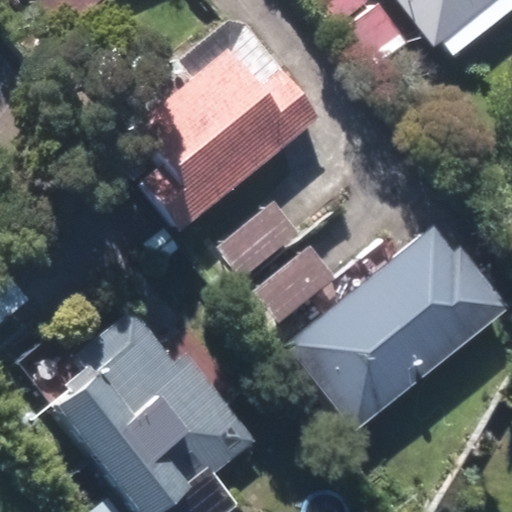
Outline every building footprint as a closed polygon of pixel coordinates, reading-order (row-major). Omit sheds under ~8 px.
[(94,0),(28,0),(24,3),(48,35),(94,0)] [(292,0),(317,32),(356,0),(292,0)] [(428,39),(442,56),(483,23),(469,6),(476,0),(381,0),(419,47),(428,39)] [(336,26),(367,66),(396,43),(364,4),(336,26)] [(159,63),(99,112),(142,165),(122,181),(164,232),(302,119),(263,72),(239,92),(208,53),(174,81),(159,63)] [(358,180),(329,145),(212,241),(241,276),(358,180)] [(396,222),(367,187),(248,287),(277,321),(396,222)] [(275,345),(343,427),(486,310),(419,227),(275,345)] [(0,307),(12,297),(0,282),(0,307)] [(133,511),(135,511),(218,511),(227,505),(202,472),(244,440),(175,353),(162,363),(119,308),(60,354),(75,374),(34,406),(117,511),(133,511)] [(113,511),(102,497),(83,511),(113,511)]
